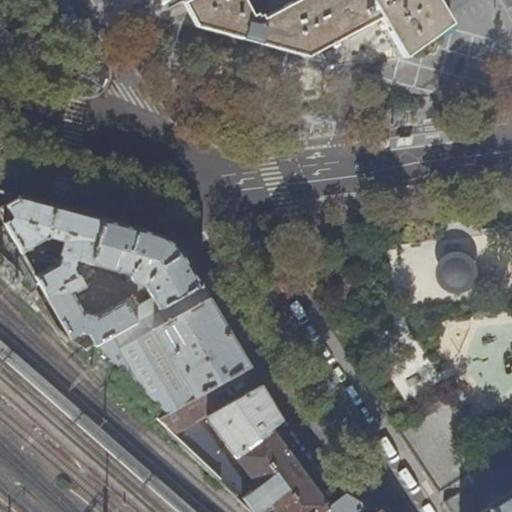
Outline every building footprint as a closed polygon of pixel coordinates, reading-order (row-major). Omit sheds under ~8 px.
[(242,37),(306,55),(354,30),(380,16),(395,43),(403,56),(454,17),(445,2),(444,0),(183,0),(196,25),(242,37)] [(22,197),(0,210),(0,214),(22,251),(37,243),(40,249),(59,255),(58,262),(40,272),(38,268),(33,271),(47,295),(79,276),(74,268),(76,259),(91,263),(103,219),(61,208),(22,197)] [(161,235),(103,219),(91,263),(130,275),(130,279),(133,283),(137,285),(141,285),(144,283),(152,298),(137,307),(131,298),(97,317),(87,315),(76,293),(87,286),(85,280),(93,275),(90,269),(79,276),(47,295),(72,340),(82,333),(86,336),(91,335),(97,347),(201,286),(180,251),(171,241),(161,235)] [(437,265),(437,275),(442,284),(451,290),(461,291),(471,287),(477,281),(479,273),(478,264),(474,256),(467,251),(458,249),(449,251),(442,257),(437,265)] [(213,387),(249,366),(225,327),(201,286),(97,347),(168,413),(213,387)] [(307,457),(297,443),(261,385),(223,406),(213,387),(168,413),(157,419),(236,494),(234,496),(250,511),(254,511),(267,503),(273,511),(354,511),(366,505),(359,501),(342,490),(326,477),(318,469),(307,457)] [(511,511),(511,493),(488,508),(490,511),(511,511)]
